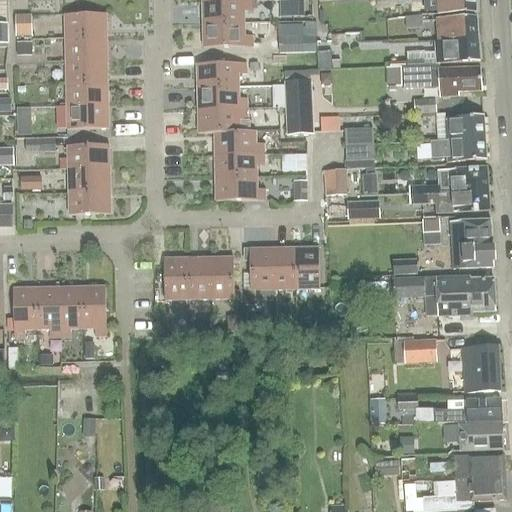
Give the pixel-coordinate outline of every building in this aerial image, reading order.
[(474,0),(436,0),(437,16),(442,16),(443,17),(475,16),(474,0)] [(203,27),(244,25),(244,14),(252,13),(251,2),(202,4),(203,27)] [(304,18),(303,2),(290,2),(291,19),(304,18)] [(65,40),(106,39),(106,16),(64,17),(65,40)] [(31,17),(15,18),(15,38),(32,37),(31,17)] [(422,17),(405,19),(406,31),(423,30),(422,17)] [(438,43),(477,41),(476,18),(437,20),(438,43)] [(244,25),(203,27),(203,50),(252,49),(252,37),(244,38),(244,25)] [(303,26),(277,27),(277,39),(279,39),(303,39),(303,26)] [(106,39),(65,40),(65,62),(107,62),(106,39)] [(303,39),(279,39),(279,55),(304,55),(303,39)] [(303,39),(304,55),(316,54),(315,39),(303,39)] [(477,41),(438,43),(439,66),(478,64),(477,41)] [(407,66),(424,66),(424,54),(406,55),(407,66)] [(107,62),(65,62),(66,87),(107,86),(107,62)] [(196,89),(239,89),(238,77),(246,77),(246,65),(196,66),(196,89)] [(257,65),(249,65),(250,73),(258,73),(257,65)] [(439,86),(440,93),(440,99),(459,98),(459,94),(481,93),(480,70),(439,72),(439,68),(404,69),(405,91),(422,90),(422,87),(439,86)] [(316,72),(284,74),(285,84),(310,83),(309,78),(317,78),(316,72)] [(332,76),(320,76),(321,87),(332,87),(332,76)] [(310,83),(285,84),(288,138),(313,137),(310,83)] [(107,86),(66,87),(66,108),(108,108),(107,86)] [(196,89),(197,112),(247,111),(247,100),(239,100),(239,89),(196,89)] [(11,114),(11,101),(1,101),(1,114),(11,114)] [(272,102),(272,110),(278,109),(283,109),(283,101),(272,102)] [(436,101),(413,102),(414,116),(437,115),(436,101)] [(108,108),(66,108),(67,132),(108,131),(108,108)] [(31,110),(17,111),(17,137),(31,137),(31,110)] [(197,112),(197,135),(256,134),(256,133),(239,133),(239,122),(247,122),(247,111),(197,112)] [(447,142),(484,140),(483,118),(446,120),(447,142)] [(320,120),(321,134),(339,133),(339,119),(320,120)] [(345,130),(345,146),(374,144),(373,128),(345,130)] [(256,134),(197,135),(197,136),(214,135),(215,157),(264,156),(264,145),(256,146),(256,134)] [(55,140),(25,141),(25,154),(55,153),(55,140)] [(448,165),(486,162),(484,140),(447,142),(434,143),(435,169),(446,168),(448,165)] [(374,160),(374,144),(345,146),(346,161),(374,160)] [(68,171),(109,170),(109,147),(67,148),(68,171)] [(14,150),(0,149),(0,167),(14,168),(14,150)] [(283,171),(308,171),(308,154),(283,153),(283,171)] [(264,167),(264,156),(215,157),(215,180),(257,179),(256,167),(264,167)] [(109,170),(68,171),(68,194),(110,193),(109,170)] [(408,189),(409,197),(488,191),(486,170),(438,173),(439,187),(408,189)] [(324,172),(325,197),(347,196),(346,171),(324,172)] [(376,176),(362,177),(363,197),(377,196),(376,176)] [(21,179),(21,191),(41,191),(41,179),(21,179)] [(257,179),(215,180),(216,203),(265,202),(265,191),(257,191),(257,179)] [(294,203),(306,203),(306,183),(294,183),(294,203)] [(12,203),(12,189),(3,189),(3,203),(12,203)] [(452,215),(489,213),(488,191),(409,197),(410,206),(451,203),(452,215)] [(110,193),(68,194),(69,217),(110,216),(110,193)] [(379,203),(347,204),(347,222),(380,221),(379,203)] [(12,206),(0,206),(0,226),(12,226),(12,206)] [(439,221),(422,221),(422,236),(440,235),(439,221)] [(23,222),(23,231),(32,231),(32,222),(23,222)] [(493,269),(490,223),(450,225),(453,271),(493,269)] [(296,250),(273,251),(273,292),(296,291),(296,250)] [(296,250),(296,291),(320,291),(319,250),(296,250)] [(244,292),(244,306),(255,306),(255,301),(274,301),(273,292),(273,251),(250,251),(250,292),(244,292)] [(210,260),(187,261),(188,302),(211,301),(210,260)] [(210,260),(211,301),(234,301),(233,260),(210,260)] [(188,302),(187,261),(164,261),(165,302),(188,302)] [(416,262),(392,263),(393,277),(417,275),(416,262)] [(495,314),(494,281),(471,282),(471,280),(393,283),(393,299),(424,298),(424,297),(437,296),(437,308),(438,308),(439,318),(473,317),(473,314),(495,314)] [(71,331),(83,331),(82,289),(59,290),(60,339),(71,339),(71,331)] [(82,289),(83,331),(95,331),(95,338),(106,338),(105,289),(82,289)] [(25,332),(37,332),(36,290),(13,291),(14,321),(14,333),(14,340),(25,340),(25,332)] [(49,339),(60,339),(59,290),(36,290),(37,332),(49,331),(49,339)] [(240,318),(226,318),(227,334),(240,334),(240,318)] [(196,320),(197,335),(209,335),(209,320),(196,320)] [(314,322),(314,332),(329,332),(329,322),(314,322)] [(168,325),(154,325),(154,341),(169,341),(168,325)] [(435,341),(403,343),(404,366),(437,365),(435,341)] [(94,345),(85,345),(85,361),(94,361),(94,345)] [(466,395),(499,393),(500,393),(497,348),(463,350),(466,395)] [(39,357),(39,367),(53,367),(53,357),(39,357)] [(215,375),(216,390),(227,390),(227,374),(215,375)] [(283,393),(256,394),(257,431),(284,430),(283,393)] [(416,399),(398,399),(398,411),(416,411),(416,399)] [(466,425),(502,423),(501,401),(466,403),(466,411),(433,412),(433,425),(466,424),(466,425)] [(416,411),(415,411),(416,426),(433,425),(433,412),(433,411),(416,411)] [(369,415),(369,426),(385,426),(385,415),(369,415)] [(95,421),(83,421),(83,438),(95,439),(95,421)] [(460,455),(503,453),(502,423),(466,425),(466,426),(459,426),(460,455)] [(0,427),(0,443),(14,444),(14,428),(0,427)] [(399,439),(400,456),(414,456),(413,439),(399,439)] [(454,459),(455,482),(505,479),(503,456),(454,459)] [(398,464),(374,464),(375,478),(398,477),(398,464)] [(450,465),(429,466),(429,475),(451,474),(450,465)] [(458,511),(458,505),(506,502),(505,479),(455,482),(456,498),(423,500),(423,511),(458,511)] [(104,480),(94,480),(94,492),(104,492),(104,480)] [(208,495),(207,511),(229,511),(230,495),(208,495)]
